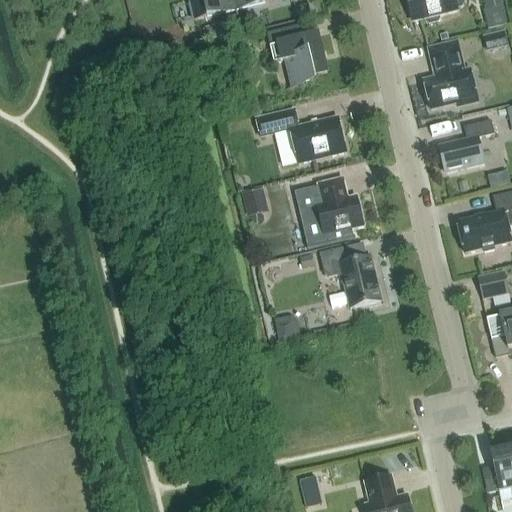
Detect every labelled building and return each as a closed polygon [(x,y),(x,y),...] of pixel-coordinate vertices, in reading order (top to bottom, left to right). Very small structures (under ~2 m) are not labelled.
[(237,18),(233,0),(202,0),(203,2),(190,5),(195,23),(236,13),(237,18)] [(233,0),(237,18),(238,18),(237,13),(278,3),(276,0),(233,0)] [(407,0),(414,24),(425,22),(426,24),(429,26),(438,24),(440,21),(439,18),(457,14),(456,11),(462,10),(466,4),(464,0),(407,0)] [(250,15),(239,17),(243,35),(255,32),(250,15)] [(293,91),(315,85),(314,79),(327,76),(318,37),(305,40),(302,28),(267,36),(274,66),(286,63),(293,91)] [(483,39),(487,55),(508,50),(504,34),(483,39)] [(430,112),(456,106),(457,109),(478,104),(470,72),(464,73),(457,44),(428,51),(435,80),(424,83),(430,112)] [(299,167),(346,155),(338,120),(298,129),(294,112),(256,121),(261,139),(290,132),(299,167)] [(446,176),(484,167),(478,141),(494,137),(491,123),(464,129),(467,143),(439,150),(446,176)] [(508,171),(488,177),(492,190),(511,184),(508,171)] [(324,239),(364,229),(356,199),(348,201),(343,181),(318,187),(322,207),(317,208),(324,239)] [(242,196),(248,220),(269,215),(263,191),(242,196)] [(458,225),(465,256),(483,252),(484,255),(494,252),(493,249),(511,245),(508,228),(511,227),(511,194),(493,199),(496,215),(458,225)] [(339,280),(344,285),(350,311),(381,303),(371,260),(350,265),(347,249),(319,256),(325,278),(329,280),(338,278),(339,280)] [(312,257),(300,260),(303,271),(315,268),(312,257)] [(505,273),(478,280),(483,303),(510,297),(505,273)] [(510,356),(509,352),(511,351),(511,314),(500,318),(487,321),(495,359),(510,356)] [(298,318),(276,319),(278,340),(299,338),(298,318)] [(511,451),(491,456),(501,503),(511,500),(511,451)] [(306,507),(321,505),(317,478),(303,480),(306,507)] [(366,511),(410,511),(407,497),(394,500),(393,494),(395,493),(391,479),(365,485),(370,506),(365,507),(366,511)]
